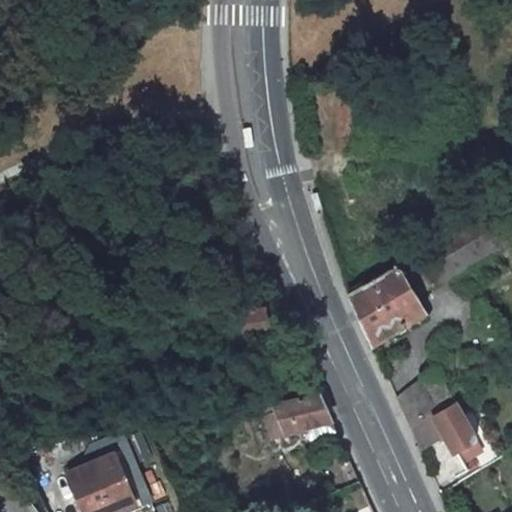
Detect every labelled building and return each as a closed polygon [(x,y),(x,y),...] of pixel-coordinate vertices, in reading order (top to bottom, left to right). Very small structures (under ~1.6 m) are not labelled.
[(251,129),(243,130),(246,148),(253,147),(251,129)] [(336,201),(358,248),(479,190),(457,143),(336,201)] [(490,209),(460,228),(477,258),(479,263),(510,245),(490,209)] [(408,289),(412,297),(477,258),(460,228),(444,237),(454,254),(408,289)] [(454,254),(444,237),(357,290),(349,295),(369,339),(378,341),(422,314),(412,297),(408,289),(454,254)] [(235,339),(269,333),(263,308),(212,318),(219,354),(237,351),(235,339)] [(417,381),(396,397),(406,421),(449,395),(435,370),(417,381)] [(453,453),(476,439),(455,405),(468,397),(461,387),(449,395),(406,421),(420,451),(443,436),(453,453)] [(271,403),(282,434),(293,430),(294,431),(300,430),(330,422),(319,396),(284,403),(284,401),(271,403)] [(268,440),(282,434),(271,403),(255,406),(268,440)] [(330,422),(300,430),(303,438),(308,438),(335,433),(330,422)] [(110,456),(65,477),(80,511),(119,511),(132,506),(110,456)]
